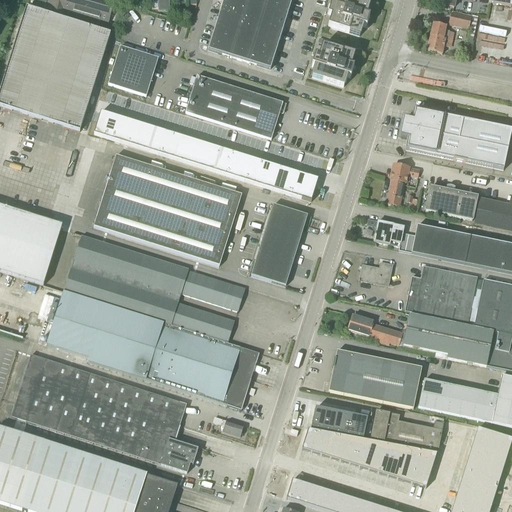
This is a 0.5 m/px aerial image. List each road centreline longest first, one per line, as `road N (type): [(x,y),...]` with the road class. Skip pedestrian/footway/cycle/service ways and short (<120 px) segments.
road 1 (unclassified): [(249,511),(383,83)]
road 2 (unknown): [(339,225),(255,203),(229,277)]
road 3 (unknown): [(360,156),(511,188)]
road 4 (unclassified): [(383,83),(511,111)]
